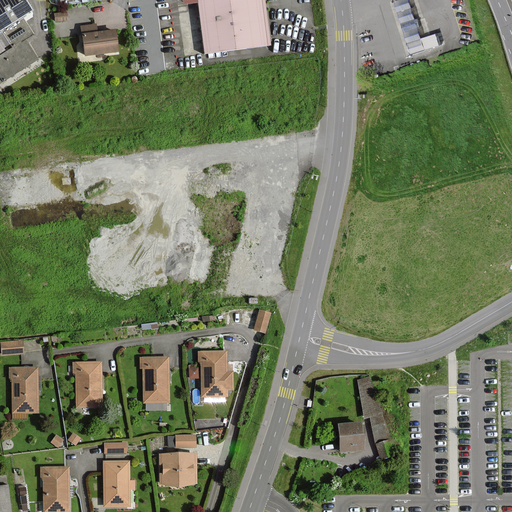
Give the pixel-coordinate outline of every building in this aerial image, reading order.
[(25,0),(0,0),(0,25),(2,30),(21,18),(32,11),(25,0)] [(263,0),(195,0),(203,53),(268,45),(263,0)] [(412,0),(408,0),(395,4),(412,55),(428,49),(412,0)] [(2,30),(13,47),(25,39),(32,35),(21,18),(2,30)] [(116,30),(82,35),(85,58),(119,54),(116,30)] [(13,47),(0,55),(0,76),(3,82),(38,60),(25,39),(13,47)] [(154,187),(3,205),(6,227),(136,211),(145,286),(166,283),(154,187)] [(249,195),(223,189),(218,215),(201,211),(193,244),(196,245),(189,277),(216,283),(224,249),(234,251),(235,246),(250,249),(261,202),(248,199),(249,195)] [(270,314),(259,310),(254,330),(265,333),(270,314)] [(22,340),(1,342),(2,355),(23,353),(22,340)] [(226,350),(198,350),(199,398),(229,398),(229,390),(234,390),(233,370),(227,370),(226,350)] [(168,357),(140,358),(140,369),(143,369),(143,403),(169,402),(168,357)] [(101,363),(74,363),(74,372),(76,372),(77,407),(102,407),(101,363)] [(37,368),(9,368),(9,378),(13,378),(13,412),(38,412),(37,368)] [(357,380),(363,419),(369,417),(382,414),(369,376),(357,380)] [(382,414),(369,417),(375,444),(393,439),(385,413),(382,414)] [(361,423),(337,425),(339,449),(339,453),(363,451),(361,423)] [(196,435),(175,436),(176,452),(157,453),(159,488),(198,486),(196,435)] [(393,439),(375,444),(380,460),(398,455),(393,439)] [(126,443),(104,443),(104,453),(126,453),(126,443)] [(128,462),(104,463),(104,473),(105,506),(129,506),(128,462)] [(69,511),(69,466),(42,467),(42,511),(69,511)] [(9,511),(6,486),(0,486),(0,511),(9,511)]
